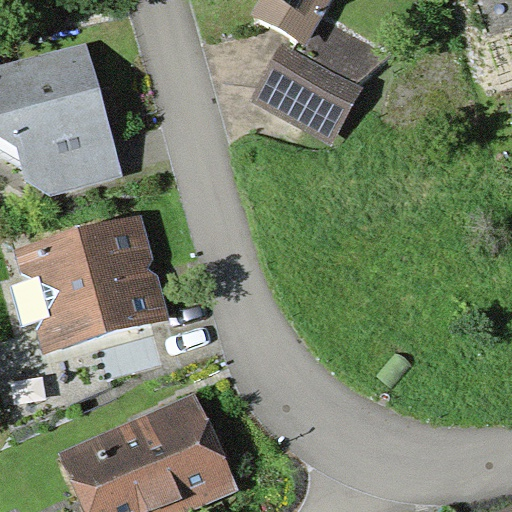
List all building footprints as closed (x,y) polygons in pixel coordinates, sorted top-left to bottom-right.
[(54,25),(43,0),(40,0),(20,8),(31,34),(54,25)] [(295,36),(315,0),(261,0),(254,12),(295,36)] [(322,127),(343,91),(289,59),(268,96),(322,127)] [(130,185),(93,68),(22,89),(4,96),(0,103),(0,161),(59,207),(130,185)] [(62,328),(67,355),(185,334),(168,237),(45,258),(50,290),(25,294),(32,333),(62,328)] [(84,475),(100,511),(206,511),(250,492),(215,415),(84,475)]
